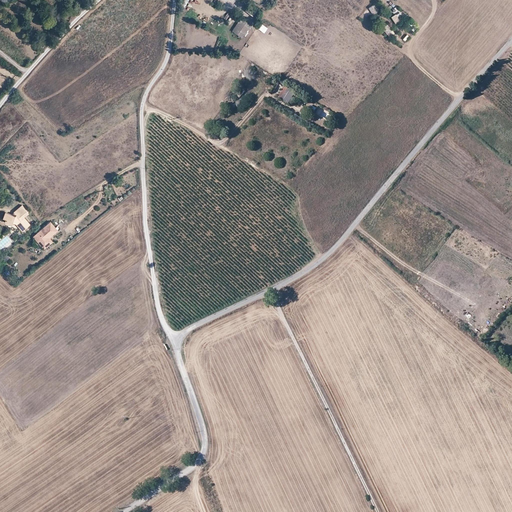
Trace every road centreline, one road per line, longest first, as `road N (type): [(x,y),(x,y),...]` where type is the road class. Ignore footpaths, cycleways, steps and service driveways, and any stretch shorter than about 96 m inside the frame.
road 1 (unclassified): [(171,337),(293,278),(331,249),(511,37)]
road 2 (track): [(173,0),(169,52),(141,112),(153,276),(171,337)]
road 3 (track): [(273,287),(378,511)]
road 4 (unclassified): [(171,337),(202,432),(201,460),(121,511)]
road 5 (track): [(0,105),(98,0)]
road 6 (unknown): [(143,104),(220,141),(250,110)]
